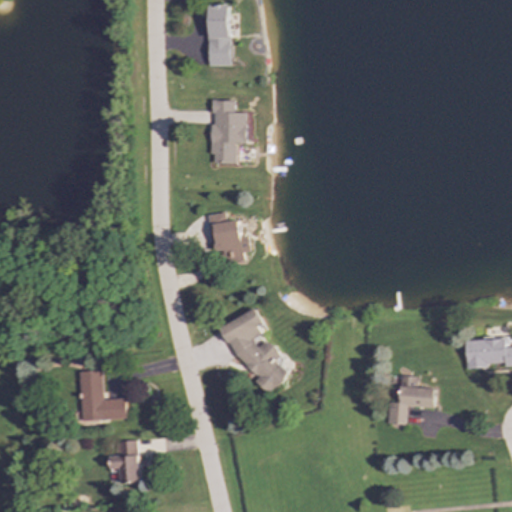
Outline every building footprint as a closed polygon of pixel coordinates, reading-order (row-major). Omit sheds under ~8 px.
[(227,66),(226,4),(205,4),(206,66),(227,66)] [(231,100),(207,100),(206,164),(231,164),(232,144),(242,144),(242,113),(231,113),(231,100)] [(234,220),(222,221),(221,213),(203,215),(210,264),(241,260),(240,253),(247,252),(245,237),(237,238),(234,220)] [(222,323),(255,394),(284,380),(274,358),(277,356),(270,340),(254,347),(250,339),(259,335),(255,326),(259,324),(252,309),(222,323)] [(463,340),(464,369),(485,368),(485,364),(502,363),(502,367),(511,366),(511,346),(503,347),(503,338),(463,340)] [(78,372),(80,423),(125,421),(124,398),(102,399),(101,371),(78,372)] [(431,408),(432,388),(414,387),(415,377),(398,376),(397,403),(385,402),(384,424),(402,425),(403,407),(431,408)] [(139,483),(137,441),(118,442),(119,456),(109,457),(110,468),(119,468),(120,484),(139,483)]
